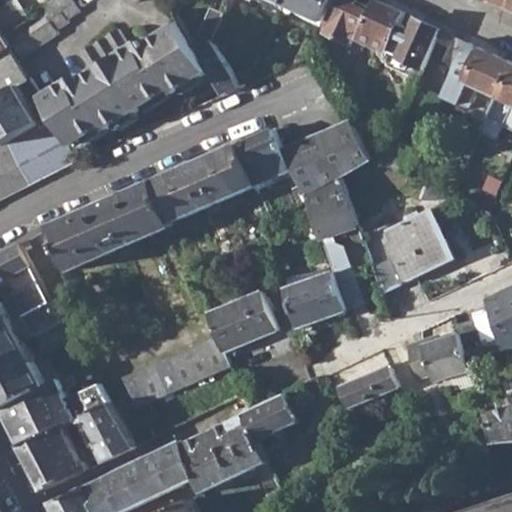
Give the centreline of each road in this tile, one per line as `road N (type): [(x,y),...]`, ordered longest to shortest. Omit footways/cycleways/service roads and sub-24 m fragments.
road 1 (residential): [(297,108),(265,110),(121,165),(0,225)]
road 2 (residential): [(511,277),(356,350),(330,344)]
